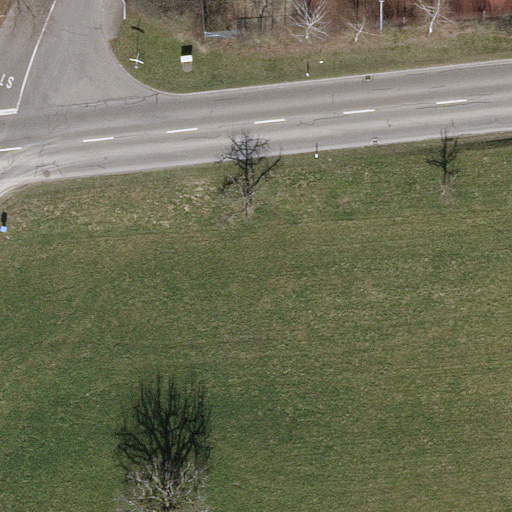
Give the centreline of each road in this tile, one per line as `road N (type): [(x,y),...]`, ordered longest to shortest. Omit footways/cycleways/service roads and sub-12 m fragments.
road 1 (track): [(0,273),(33,287),(511,238)]
road 2 (tertiary): [(511,98),(0,151)]
road 3 (tertiary): [(0,139),(60,0)]
